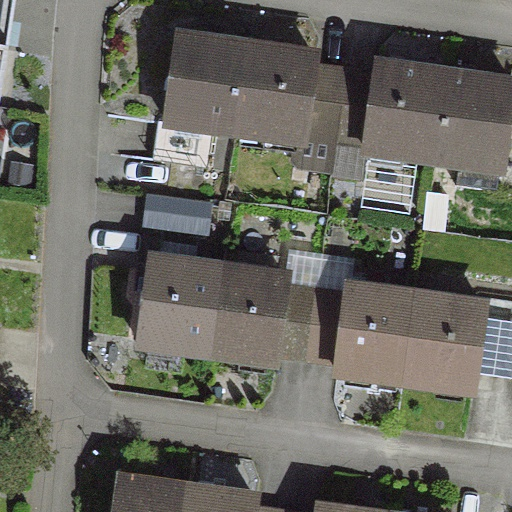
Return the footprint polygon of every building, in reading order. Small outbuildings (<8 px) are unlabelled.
[(155,163),(222,173),(227,133),(239,50),(172,41),(155,163)] [(310,61),(239,50),(227,133),(299,143),(300,134),(330,139),(339,75),(309,71),(310,61)] [(369,79),(339,75),(330,139),(325,175),(356,179),(360,151),(430,162),(442,79),(371,69),(369,79)] [(490,193),(490,190),(511,193),(511,120),(504,120),(509,89),(442,79),(430,162),(453,165),(450,188),(490,193)] [(204,206),(142,199),(138,227),(201,235),(204,206)] [(282,282),(216,272),(204,355),(270,364),(272,355),(302,359),(315,261),(285,256),(282,282)] [(330,373),(397,382),(409,300),(341,290),(344,265),(315,261),(302,359),(331,363),(330,373)] [(133,345),(204,355),(216,272),(145,263),(133,345)] [(511,305),(480,301),(478,310),(409,300),(397,382),(468,392),(472,361),(511,367),(511,358),(511,305)] [(0,385),(0,386),(11,327),(0,325),(0,385)] [(177,511),(180,493),(113,483),(108,511),(177,511)] [(249,511),(251,503),(180,493),(177,511),(249,511)]
